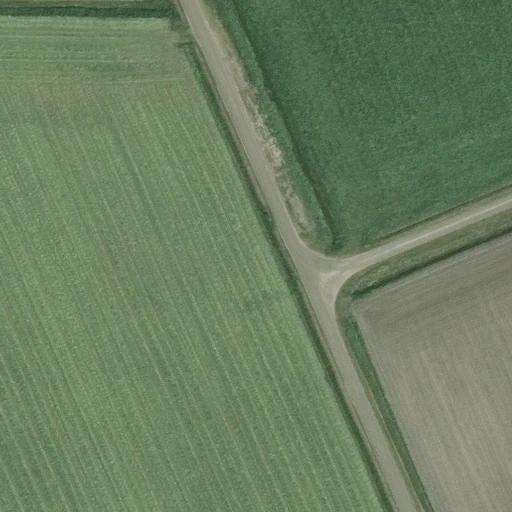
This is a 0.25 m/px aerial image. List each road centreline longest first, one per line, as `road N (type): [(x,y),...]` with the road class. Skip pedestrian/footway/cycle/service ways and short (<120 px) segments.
road 1 (unclassified): [(310,283),(187,0)]
road 2 (unclassified): [(407,511),(310,283)]
road 3 (unclassified): [(310,283),(511,200)]
